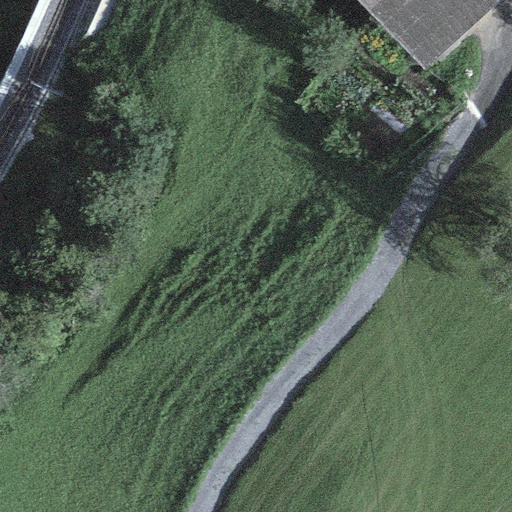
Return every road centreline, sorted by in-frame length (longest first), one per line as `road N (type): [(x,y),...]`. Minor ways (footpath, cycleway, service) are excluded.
road 1 (trunk): [(0,420),(165,307),(511,37)]
road 2 (track): [(197,511),(237,440),(372,279),(462,116),(511,66)]
